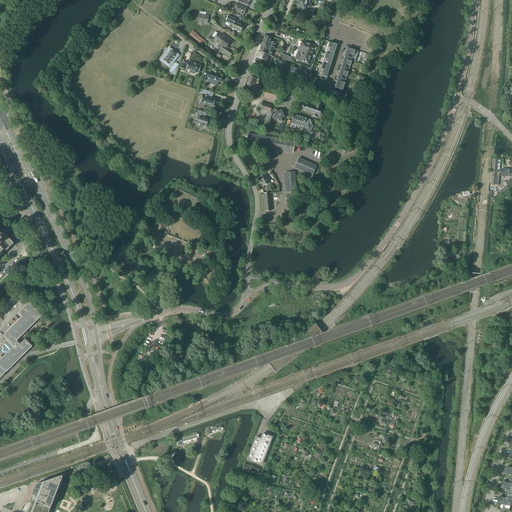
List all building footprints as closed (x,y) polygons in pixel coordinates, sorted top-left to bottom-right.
[(300,7),(299,9),(304,11),(307,0),(310,0),(312,0),(311,0),(298,0),(296,5),(296,6),(296,5),(300,7)] [(233,10),(236,12),(235,12),(243,15),(244,14),(245,15),(246,12),(245,12),(246,9),(238,5),(235,4),(233,10)] [(237,14),(234,13),(232,18),(228,16),(225,23),(232,26),(231,28),(240,32),(243,26),(234,22),(236,19),(240,20),(242,16),(237,14)] [(339,22),(358,30),(361,21),(343,13),(339,22)] [(197,23),(202,24),(202,22),(207,24),(209,16),(199,14),(197,23)] [(361,21),(358,30),(390,43),(390,42),(386,39),(387,36),(383,34),(385,30),(361,21)] [(190,35),(193,38),(193,37),(202,45),(204,43),(206,44),(207,43),(196,34),(193,31),(190,35)] [(219,50),(223,52),(226,48),(231,40),(219,31),(212,41),(219,45),(218,47),(220,48),(219,48),(220,49),(219,50)] [(264,36),(261,44),(274,49),(276,44),(270,42),(271,39),(264,36)] [(302,41),(298,49),(312,54),(316,44),(309,41),(308,43),(302,41)] [(328,42),(325,54),(333,56),(337,45),(337,46),(337,45),(328,42)] [(261,44),(259,51),(269,55),(271,56),(272,53),(273,51),(274,49),(261,44)] [(163,56),(165,57),(163,60),(167,63),(166,65),(169,68),(170,67),(171,68),(169,71),(175,76),(178,65),(175,63),(174,64),(173,63),(175,60),(176,58),(174,57),(177,54),(173,51),(173,52),(172,51),(172,50),(169,48),(167,51),(166,53),(166,52),(163,56)] [(226,48),(223,52),(230,57),(233,52),(230,51),(230,50),(228,48),(228,49),(226,48)] [(346,48),(343,59),(351,62),(355,51),(346,48)] [(312,54),(298,49),(294,59),(308,65),(312,54)] [(269,55),(259,51),(256,58),(266,62),(269,56),(271,56),(269,55)] [(325,54),(322,64),(330,67),(333,56),(325,54)] [(343,59),(340,70),(348,73),(351,62),(343,59)] [(277,70),(286,73),(288,66),(284,65),(285,63),(280,61),(277,70)] [(184,70),(185,68),(186,69),(190,71),(189,73),(193,74),(194,72),(198,73),(200,66),(188,62),(187,65),(186,64),(182,62),(180,68),(184,70)] [(286,73),(295,76),(298,70),(297,69),(294,68),(294,66),(289,64),(288,66),(286,73)] [(330,67),(322,64),(318,75),(327,78),(327,77),(330,67)] [(298,70),(295,76),(305,79),(307,73),(303,71),(304,69),(298,67),(297,69),(298,70)] [(340,70),(336,81),(345,83),(348,73),(340,70)] [(206,78),(209,78),(208,82),(217,85),(219,82),(221,82),(222,79),(208,74),(206,78)] [(255,85),(257,86),(259,80),(249,77),(245,92),(248,93),(247,95),(251,96),(252,94),(254,94),(256,90),(254,89),(255,85)] [(345,83),(336,81),(334,87),(334,88),(342,90),(345,83)] [(265,87),(262,98),(272,101),(275,102),(278,91),(265,87)] [(200,102),(213,106),(213,105),(214,105),(215,103),(214,103),(215,99),(211,98),(212,96),(213,93),(202,89),(200,93),(203,93),(200,102)] [(272,112),(274,109),(274,107),(272,106),(271,106),(263,104),(262,104),(261,109),(272,112)] [(321,109),(321,110),(318,109),(319,107),(320,107),(319,106),(317,106),(316,105),(316,106),(315,108),(313,107),(313,106),(313,107),(310,106),(310,105),(310,106),(307,105),(308,105),(307,104),(307,105),(305,104),(304,104),(304,106),(302,105),(301,108),(303,108),(302,110),(305,111),(308,112),(310,113),(311,113),(313,114),(313,116),(312,116),(312,117),(313,116),(315,117),(315,118),(316,117),(316,115),(319,116),(321,115),(322,115),(322,112),(323,112),(322,112),(321,110),(322,110),(321,109)] [(285,112),(276,109),(273,119),(282,122),(285,112)] [(195,120),(196,120),(198,121),(197,124),(202,126),(203,127),(205,128),(206,128),(207,128),(207,127),(208,124),(208,123),(207,123),(208,119),(204,118),(205,113),(198,111),(195,120)] [(302,130),(305,131),(306,128),(311,130),(313,126),(310,125),(312,121),(310,120),(306,119),(301,117),(299,121),(298,126),(303,128),(302,130)] [(296,126),(298,126),(299,121),(292,120),(291,124),(290,127),(295,128),(296,126)] [(246,145),(272,149),(292,153),(294,142),(253,135),(253,133),(245,132),(245,137),(246,137),(246,138),(247,138),(246,145)] [(299,158),(297,168),(311,175),(316,166),(299,158)] [(493,159),(492,172),(500,173),(500,171),(497,170),(497,168),(500,169),(500,160),(498,160),(493,159)] [(500,173),(492,172),(491,185),(496,185),(496,181),(499,181),(499,177),(497,176),(497,172),(500,173)] [(284,174),(286,192),(296,191),(294,176),(284,174)] [(258,178),(258,179),(262,187),(269,183),(268,180),(269,179),(267,176),(266,176),(265,175),(258,178)] [(299,208),(307,211),(309,205),(302,202),(299,208)] [(202,228),(201,227),(176,216),(175,216),(174,217),(167,234),(167,235),(167,236),(194,247),(195,247),(195,246),(203,229),(203,228),(202,228)] [(0,253),(3,251),(3,250),(4,249),(6,251),(13,244),(3,233),(1,235),(0,233),(0,253)] [(150,246),(155,249),(158,242),(153,239),(150,246)] [(0,378),(1,378),(2,377),(2,376),(3,375),(3,374),(4,374),(5,372),(6,372),(32,346),(25,339),(19,345),(16,341),(41,316),(38,312),(38,311),(39,311),(39,310),(39,309),(38,309),(37,309),(36,309),(36,310),(28,302),(18,313),(21,317),(0,338),(0,346),(1,348),(3,347),(4,348),(3,350),(5,351),(6,350),(7,352),(2,358),(1,357),(0,356),(0,378)] [(247,459),(261,465),(271,437),(262,434),(260,439),(255,437),(247,459)] [(74,469),(75,472),(77,476),(89,472),(87,468),(88,468),(89,467),(89,466),(89,465),(88,465),(88,464),(87,464),(86,464),(80,466),(80,467),(74,469)] [(242,468),(257,474),(259,469),(252,467),(252,466),(252,465),(251,465),(250,465),(250,466),(244,464),(242,468)] [(28,511),(48,511),(50,507),(53,500),(56,492),(61,477),(61,476),(43,482),(35,485),(28,511)] [(502,482),(502,485),(511,487),(511,479),(509,479),(508,483),(502,482)] [(505,494),(511,495),(511,487),(502,485),(501,488),(507,490),(505,494)] [(499,497),(498,500),(511,503),(511,500),(511,499),(511,495),(505,494),(505,498),(499,497)] [(511,503),(498,500),(497,504),(503,505),(502,509),(509,511),(510,506),(511,506),(511,503)]
